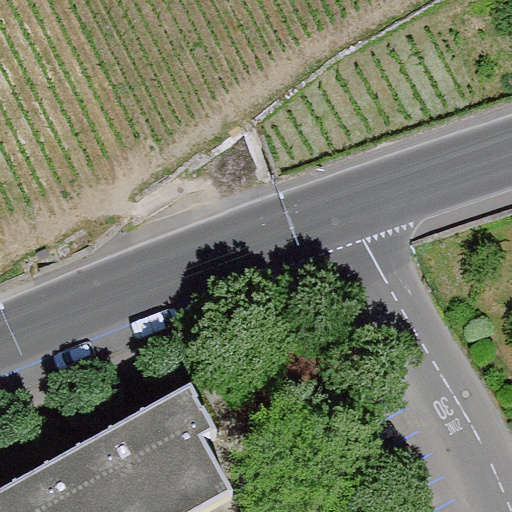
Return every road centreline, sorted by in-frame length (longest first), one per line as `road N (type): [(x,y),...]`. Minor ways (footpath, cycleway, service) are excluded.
road 1 (secondary): [(345,209),(0,345)]
road 2 (residential): [(345,209),(486,453),(511,511)]
road 3 (secondary): [(511,152),(345,209)]
